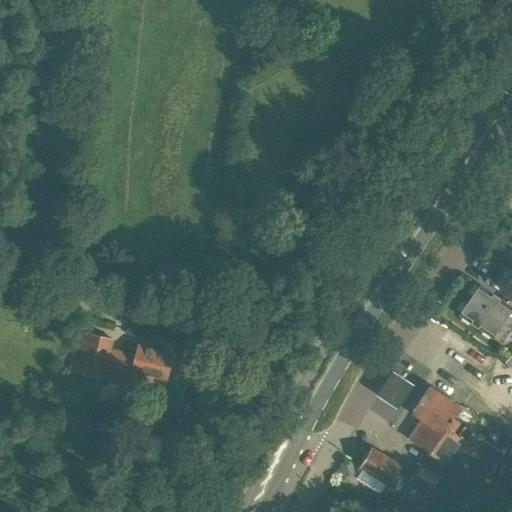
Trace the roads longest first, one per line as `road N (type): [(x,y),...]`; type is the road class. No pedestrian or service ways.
road 1 (primary): [(511,61),(313,359),(276,423),(241,511)]
road 2 (primary): [(288,453),(332,372),(511,110)]
road 3 (unclassified): [(331,449),(374,370),(511,175)]
road 4 (unclassified): [(254,343),(0,280)]
road 5 (track): [(116,511),(256,381),(264,361),(254,343)]
